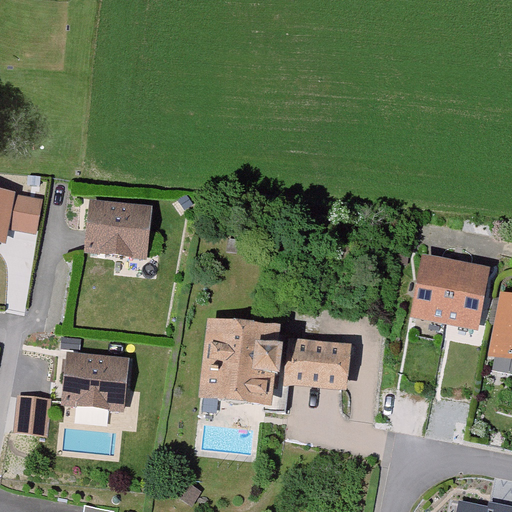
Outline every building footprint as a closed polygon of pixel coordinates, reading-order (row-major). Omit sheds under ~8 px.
[(0,189),(0,247),(2,248),(6,231),(31,233),(36,195),(0,189)] [(87,200),(80,253),(140,260),(147,207),(87,200)] [(417,257),(406,319),(477,331),(487,269),(417,257)] [(511,297),(496,295),(486,356),(511,359),(511,297)] [(201,319),(194,397),(267,403),(274,326),(201,319)] [(287,339),(282,385),(343,392),(348,345),(287,339)] [(61,354),(56,406),(119,413),(125,360),(61,354)] [(17,395),(15,433),(47,435),(49,397),(17,395)] [(511,511),(511,506),(489,502),(488,506),(459,500),(456,511),(511,511)]
